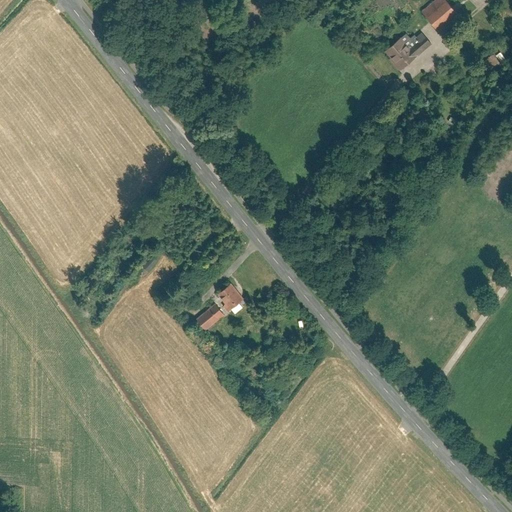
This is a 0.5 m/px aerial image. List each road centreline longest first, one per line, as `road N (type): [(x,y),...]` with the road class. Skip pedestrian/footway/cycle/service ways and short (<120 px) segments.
road 1 (tertiary): [(65,0),(320,311),(503,511)]
road 2 (unknown): [(269,235),(376,104)]
